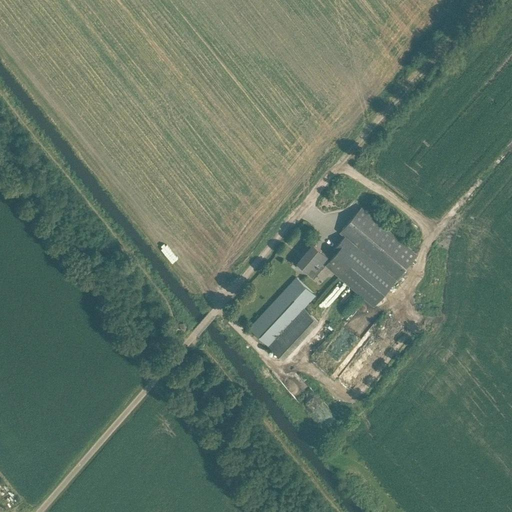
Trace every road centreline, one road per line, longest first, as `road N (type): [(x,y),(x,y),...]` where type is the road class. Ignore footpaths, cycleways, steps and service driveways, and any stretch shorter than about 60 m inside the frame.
road 1 (unclassified): [(38,511),(304,206)]
road 2 (track): [(511,148),(407,279),(320,370),(276,367)]
road 3 (track): [(304,206),(483,0)]
road 4 (track): [(317,409),(218,307)]
